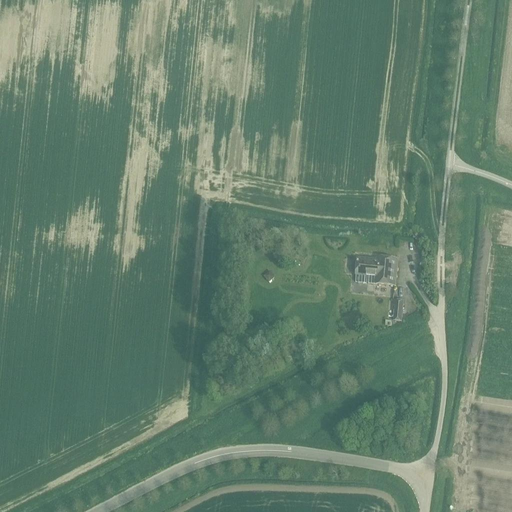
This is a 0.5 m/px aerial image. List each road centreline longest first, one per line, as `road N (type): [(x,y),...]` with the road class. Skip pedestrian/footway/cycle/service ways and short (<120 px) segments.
road 1 (unclassified): [(429,476),(445,380),(440,249),(453,126)]
road 2 (unclassified): [(429,476),(243,452),(200,461),(100,511)]
road 3 (track): [(429,476),(454,467),(487,227),(511,221)]
road 4 (track): [(224,455),(253,426),(425,335),(441,314)]
